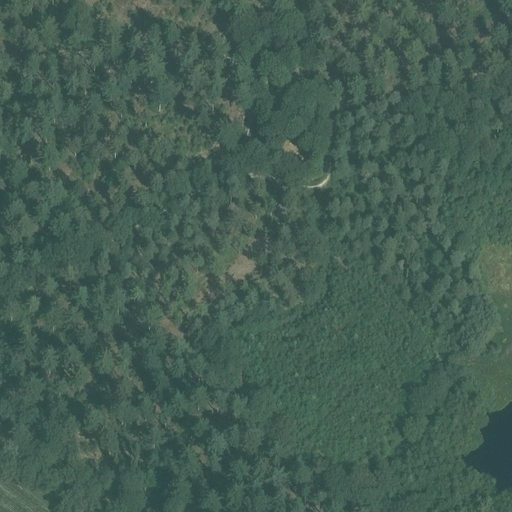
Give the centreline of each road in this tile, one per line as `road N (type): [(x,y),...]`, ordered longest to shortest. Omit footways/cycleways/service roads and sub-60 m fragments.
road 1 (track): [(0,305),(182,204),(228,168)]
road 2 (track): [(0,390),(92,454),(125,493),(165,511)]
